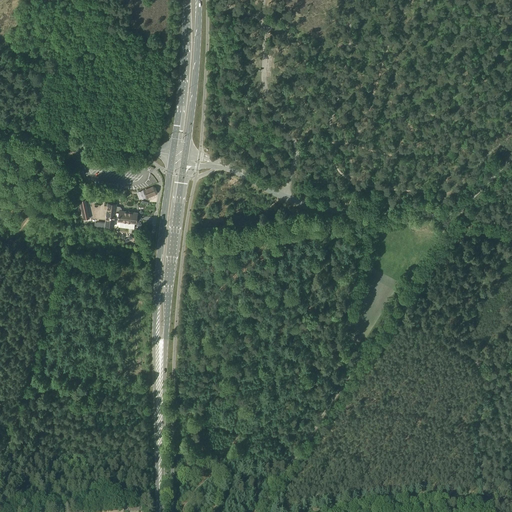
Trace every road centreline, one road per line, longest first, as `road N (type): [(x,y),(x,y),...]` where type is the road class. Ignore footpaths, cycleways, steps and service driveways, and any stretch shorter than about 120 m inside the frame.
road 1 (track): [(259,511),(392,309),(436,327),(474,360),(491,389),(511,357)]
road 2 (track): [(0,485),(44,342),(62,253),(54,228),(63,192)]
road 3 (unclassified): [(283,197),(339,211),(440,215),(457,210),(511,156)]
road 4 (primary): [(172,156),(157,356)]
road 5 (primary): [(157,356),(184,158)]
road 6 (track): [(348,180),(353,146),(334,142),(329,124),(354,0)]
road 7 (unclassified): [(172,156),(0,131)]
road 8 (primary): [(184,158),(198,0)]
road 9 (primary): [(187,0),(172,156)]
road 10 (primary): [(158,511),(157,356)]
road 11 (track): [(351,222),(319,218),(224,236)]
road 12 (track): [(63,192),(70,168),(61,143),(0,188)]
